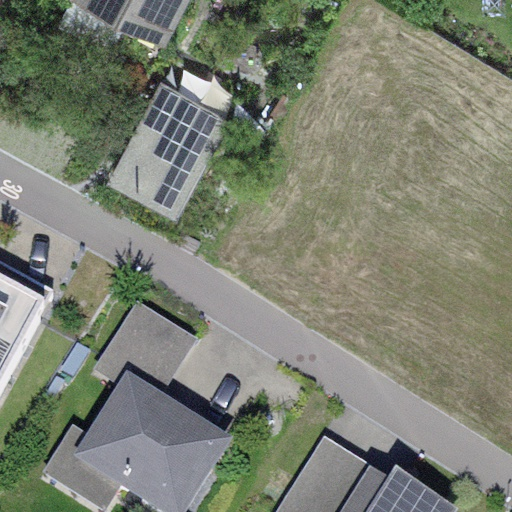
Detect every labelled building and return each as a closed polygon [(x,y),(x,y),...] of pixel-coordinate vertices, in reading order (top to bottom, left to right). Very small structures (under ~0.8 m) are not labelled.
[(191,0),(52,0),(157,60),(191,0)] [(110,183),(177,217),(231,110),(164,76),(110,183)] [(0,399),(56,294),(0,263),(0,399)] [(205,341),(145,302),(112,353),(172,392),(205,341)] [(132,374),(79,460),(163,511),(195,511),(240,441),(132,374)] [(352,511),(377,476),(328,444),(282,511),(352,511)] [(440,511),(388,478),(365,511),(440,511)]
